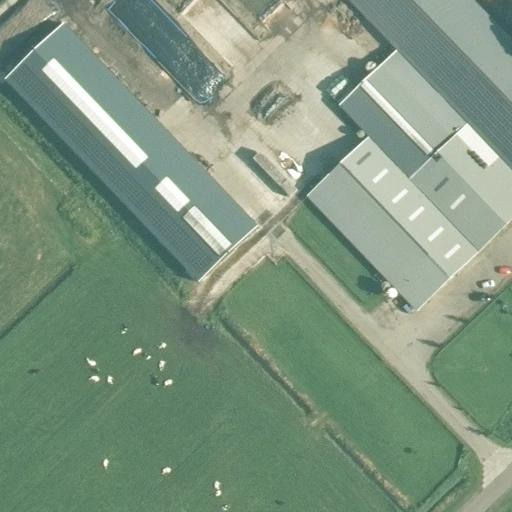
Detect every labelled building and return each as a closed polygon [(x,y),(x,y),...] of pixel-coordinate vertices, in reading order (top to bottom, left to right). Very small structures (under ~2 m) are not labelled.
[(116,0),(115,1),(143,36),(159,23),(140,0),(116,0)] [(167,0),(196,34),(222,13),(211,0),(167,0)] [(350,0),(357,7),(501,156),(488,168),(387,62),(340,105),(371,137),(309,196),(418,310),(477,253),(478,253),(497,235),(492,229),(510,212),(511,213),(511,43),(505,36),(470,0),(350,0)] [(179,113),(186,106),(95,9),(75,29),(127,84),(140,72),(179,113)] [(199,283),(257,227),(64,25),(6,80),(199,283)] [(241,170),(256,186),(279,166),(263,150),(241,170)]
